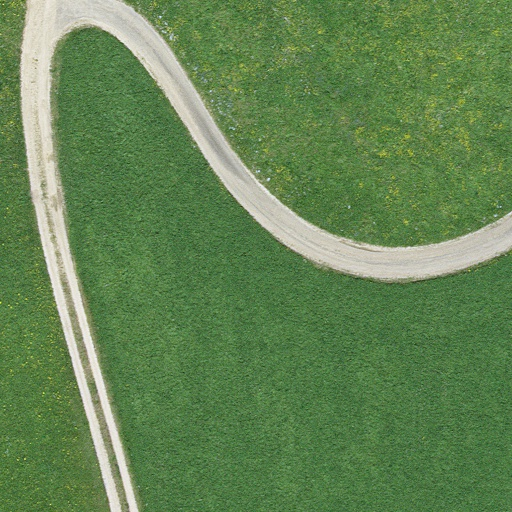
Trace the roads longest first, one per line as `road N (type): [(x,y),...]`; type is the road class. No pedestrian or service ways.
road 1 (track): [(51,0),(138,30),(249,192),(313,243),(384,264),(421,264),(511,234)]
road 2 (track): [(43,0),(44,184),(127,511)]
